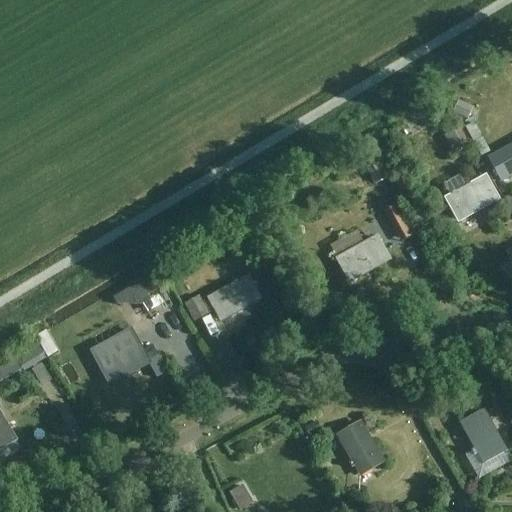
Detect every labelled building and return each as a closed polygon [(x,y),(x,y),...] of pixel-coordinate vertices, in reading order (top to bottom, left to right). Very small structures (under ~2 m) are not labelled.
[(502,183),(511,177),(511,149),(490,162),(502,183)] [(459,223),(497,201),(485,180),(447,202),(459,223)] [(351,283),(390,261),(377,240),(338,262),(351,283)] [(222,323),(261,301),(250,279),(210,301),(222,323)] [(229,325),(237,338),(257,325),(248,312),(229,325)] [(109,332),(117,351),(128,346),(120,328),(109,332)] [(110,385),(148,364),(137,343),(99,364),(110,385)] [(0,393),(32,378),(22,357),(0,367),(0,393)] [(489,372),(470,383),(478,398),(498,386),(489,372)] [(485,464),(507,452),(485,413),(462,426),(477,452),(473,454),(475,458),(480,455),(485,464)] [(0,451),(16,442),(0,415),(0,451)] [(363,476),(384,464),(361,425),(339,438),(354,463),(350,465),(353,470),(357,467),(363,476)]
